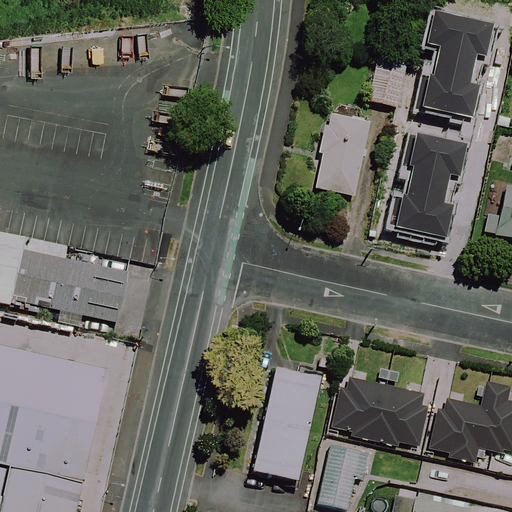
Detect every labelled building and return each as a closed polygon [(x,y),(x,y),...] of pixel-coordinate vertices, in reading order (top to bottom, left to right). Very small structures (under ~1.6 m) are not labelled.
[(404,70),(376,64),(367,105),(395,111),(404,70)] [(502,86),(464,77),(459,102),(473,105),(469,126),(492,131),(502,86)] [(441,86),(413,81),(395,172),(422,177),(416,203),(454,211),(469,142),(431,135),(441,86)] [(370,121),(329,112),(319,157),(323,157),(315,191),(352,199),(370,121)] [(511,190),(508,189),(500,223),(487,219),(483,236),(511,242),(511,190)] [(415,213),(393,208),(386,237),(409,242),(415,213)] [(138,286),(16,259),(5,308),(127,335),(138,286)] [(0,482),(64,497),(91,379),(0,358),(0,482)] [(314,378),(274,370),(251,474),(291,483),(314,378)] [(382,381),(346,373),(335,419),(372,427),(382,381)] [(424,394),(421,406),(417,405),(414,416),(382,410),(375,444),(480,465),(492,408),(424,394)] [(367,458),(331,449),(316,507),(336,511),(346,511),(355,481),(361,482),(367,458)] [(0,511),(60,511),(64,497),(0,482),(0,511)] [(459,511),(400,499),(397,511),(459,511)]
